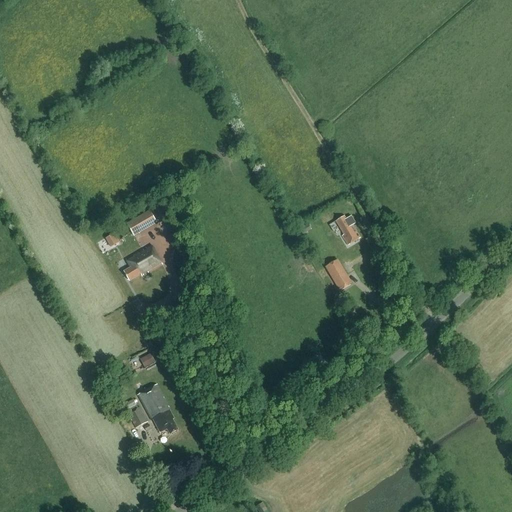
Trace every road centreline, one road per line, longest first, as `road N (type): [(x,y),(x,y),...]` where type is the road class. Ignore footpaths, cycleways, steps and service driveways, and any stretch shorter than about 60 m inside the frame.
road 1 (unclassified): [(180,511),(374,372),(511,250)]
road 2 (track): [(237,0),(434,323)]
